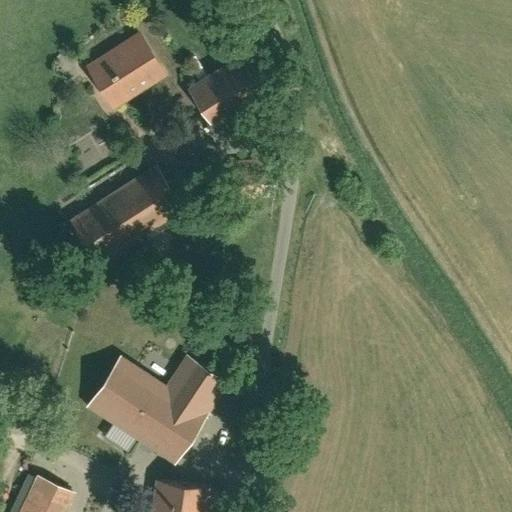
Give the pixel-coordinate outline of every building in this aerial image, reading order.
[(137,27),(82,62),(113,110),(167,75),(137,27)] [(236,50),(183,85),(211,127),(264,93),(236,50)] [(188,206),(156,157),(75,210),(107,259),(188,206)] [(230,198),(273,196),(271,157),(229,159),(230,198)] [(86,406),(172,461),(224,380),(185,355),(165,386),(118,356),(86,406)] [(33,449),(1,511),(63,511),(75,488),(60,480),(67,466),(33,449)] [(147,511),(205,511),(210,484),(153,475),(147,511)]
